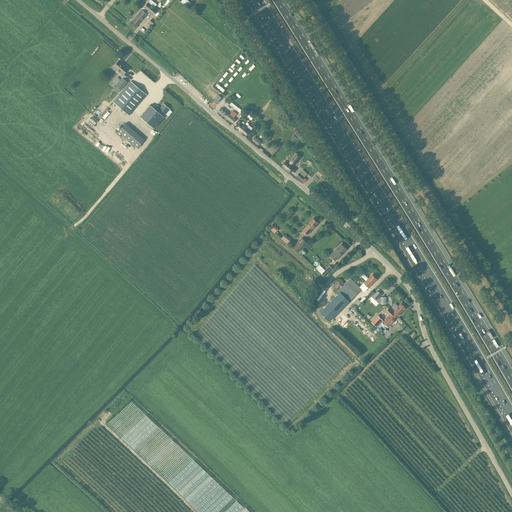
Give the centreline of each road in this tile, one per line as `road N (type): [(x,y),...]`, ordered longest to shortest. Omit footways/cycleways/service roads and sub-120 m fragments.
road 1 (unclassified): [(511,493),(401,279),(76,0)]
road 2 (motorway): [(257,0),(511,416)]
road 3 (motorway): [(511,380),(279,0)]
